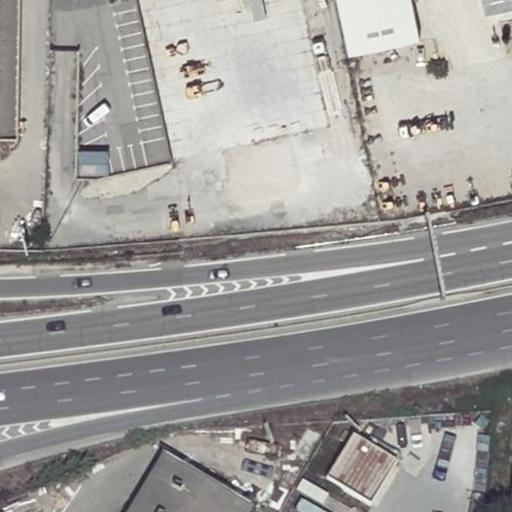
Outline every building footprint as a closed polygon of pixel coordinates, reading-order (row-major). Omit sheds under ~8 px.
[(0,0),(0,133),(19,134),(20,0),(0,0)] [(30,0),(30,17),(51,17),(50,0),(30,0)] [(414,0),(338,0),(349,54),(423,39),(414,0)] [(396,461),(353,435),(326,480),(369,506),(396,461)] [(246,511),(249,509),(162,458),(129,511),(246,511)]
